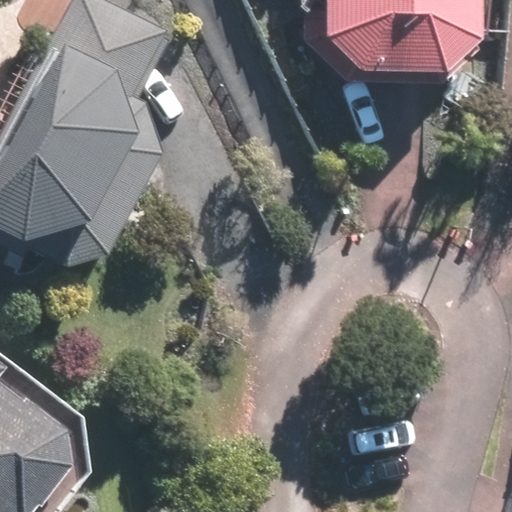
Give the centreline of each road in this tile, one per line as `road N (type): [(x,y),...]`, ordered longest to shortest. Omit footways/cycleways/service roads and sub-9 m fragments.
road 1 (residential): [(285,511),(282,454),(294,351),(335,283),(423,264)]
road 2 (residential): [(423,264),(477,337),(481,392),(432,511)]
